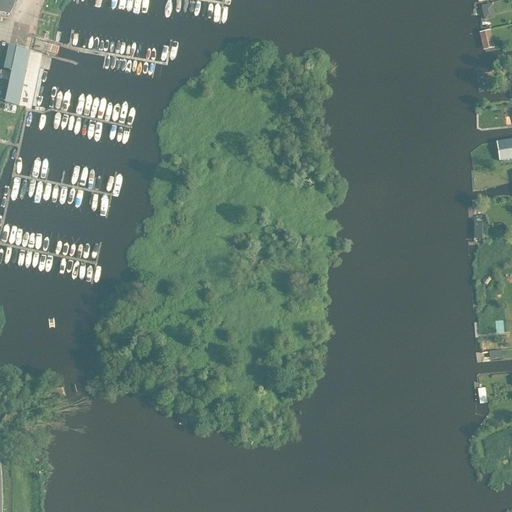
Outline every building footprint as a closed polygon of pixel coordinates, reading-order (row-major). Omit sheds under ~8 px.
[(0,0),(0,12),(4,13),(8,8),(10,1),(9,0),(0,0)] [(493,3),(482,4),(484,19),(494,18),(493,3)] [(483,50),(484,50),(494,48),(490,30),(479,32),(483,50)] [(30,50),(28,50),(16,48),(5,102),(18,105),(30,50)] [(511,139),(500,141),(495,142),(498,160),(503,159),(511,157),(511,139)] [(485,275),(481,282),(486,285),(490,279),(485,275)]
